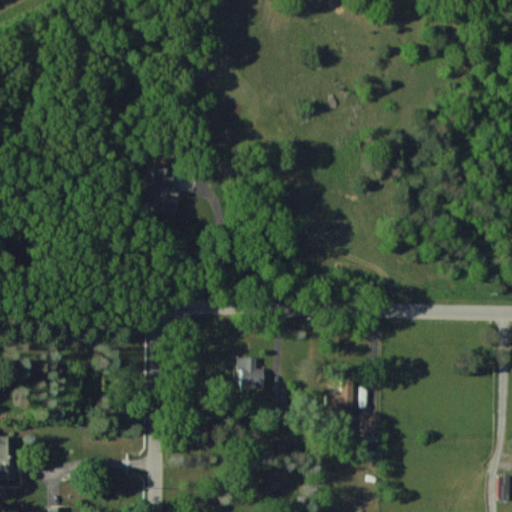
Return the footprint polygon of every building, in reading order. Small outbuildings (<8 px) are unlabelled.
[(150,183),(142,181),(140,191),(147,193),(143,207),(172,214),(179,189),(168,185),(172,169),(155,165),(150,183)] [(238,392),(249,392),(249,387),(262,388),(262,368),(254,367),(255,356),(239,356),(238,392)] [(351,380),(340,380),(339,391),(324,391),(324,405),(330,405),(330,424),(350,425),(351,380)] [(360,430),(378,431),(378,413),(361,412),(360,430)] [(16,435),(0,434),(0,478),(15,479),(16,435)]
